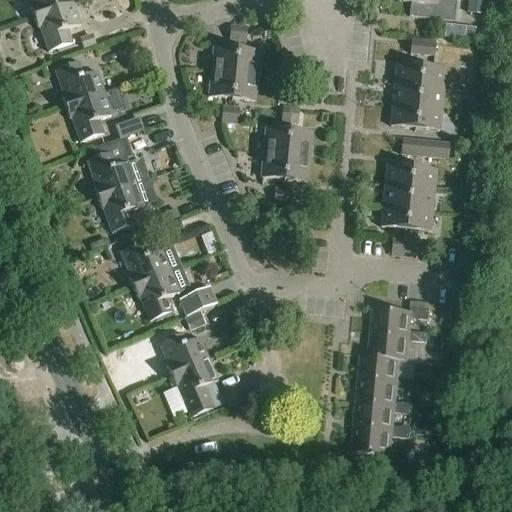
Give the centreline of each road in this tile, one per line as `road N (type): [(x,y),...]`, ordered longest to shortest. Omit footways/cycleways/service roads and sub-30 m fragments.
road 1 (residential): [(337,269),(331,289),(252,285),(236,269),(168,89),(153,26)]
road 2 (tertiary): [(81,418),(0,223)]
